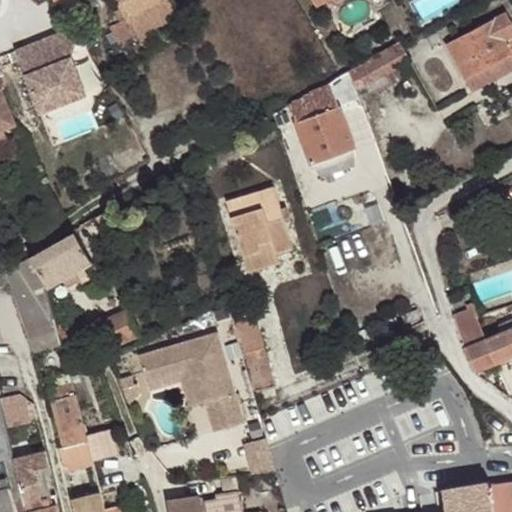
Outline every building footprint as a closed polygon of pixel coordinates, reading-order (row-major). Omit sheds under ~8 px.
[(143,43),(183,20),(171,0),(119,0),(123,7),(115,11),(119,21),(114,24),(124,42),(137,33),(143,43)] [(511,21),(507,12),(447,43),(472,90),(511,68),(511,21)] [(119,45),(124,42),(114,24),(109,27),(119,45)] [(34,51),(17,57),(40,114),(86,96),(72,60),(76,46),(70,30),(32,45),(34,51)] [(410,57),(400,41),(391,47),(400,64),(409,58),(410,57)] [(34,51),(32,45),(15,52),(17,57),(34,51)] [(391,47),(376,55),(385,70),(386,72),(400,64),(391,47)] [(376,55),(349,71),(356,88),(385,70),(376,55)] [(329,85),(273,113),(278,129),(296,122),(311,165),(320,178),(357,166),(355,149),(341,115),(363,106),(356,88),(349,71),(337,78),(329,85)] [(5,88),(0,75),(0,131),(16,125),(2,89),(5,88)] [(273,240),(278,252),(294,248),(275,187),(228,201),(244,255),(262,250),(260,244),(273,240)] [(114,222),(106,210),(96,218),(104,229),(114,222)] [(74,231),(30,258),(47,287),(63,278),(68,287),(80,280),(75,271),(92,261),(74,231)] [(280,261),(278,252),(273,240),(260,244),(262,250),(244,255),(248,270),(280,261)] [(7,269),(36,353),(62,345),(58,332),(47,287),(30,258),(7,269)] [(486,303),(501,296),(492,278),(477,285),(486,303)] [(475,372),(476,372),(496,365),(487,340),(485,341),(472,304),(467,305),(469,311),(454,317),(475,372)] [(422,317),(418,308),(406,313),(410,322),(422,317)] [(139,335),(127,309),(101,321),(111,346),(139,335)] [(256,313),(233,319),(243,354),(246,354),(257,390),(276,385),(264,348),(256,313)] [(487,340),(496,365),(511,357),(511,318),(500,324),(503,333),(487,340)] [(74,326),(58,332),(62,345),(62,348),(81,342),(74,326)] [(216,332),(137,354),(144,379),(186,368),(196,402),(203,401),(212,429),(240,421),(216,332)] [(186,368),(144,379),(146,388),(180,378),(188,405),(196,402),(186,368)] [(47,378),(50,389),(72,383),(68,373),(47,378)] [(50,389),(64,445),(87,439),(86,436),(72,383),(50,389)] [(0,404),(0,461),(6,460),(14,458),(0,404)] [(86,436),(87,439),(92,461),(117,454),(110,428),(86,436)] [(248,441),(256,473),(278,467),(270,436),(248,441)] [(64,445),(58,446),(64,471),(93,463),(92,461),(87,439),(64,445)] [(26,511),(53,511),(59,511),(55,494),(50,495),(44,467),(49,466),(45,450),(14,458),(26,511)] [(26,511),(14,458),(6,460),(12,488),(18,511),(26,511)] [(0,511),(13,511),(6,480),(0,481),(0,511)] [(101,492),(105,511),(121,511),(115,483),(108,484),(107,481),(98,483),(101,492)] [(493,511),(488,485),(487,481),(443,487),(446,511),(493,511)] [(511,511),(511,481),(488,485),(493,511),(511,511)] [(446,511),(443,487),(443,484),(428,486),(430,505),(432,510),(435,511),(446,511)] [(243,511),(239,491),(216,494),(216,499),(201,502),(199,496),(169,501),(171,511),(243,511)] [(74,511),(105,511),(101,492),(72,501),(74,511)]
